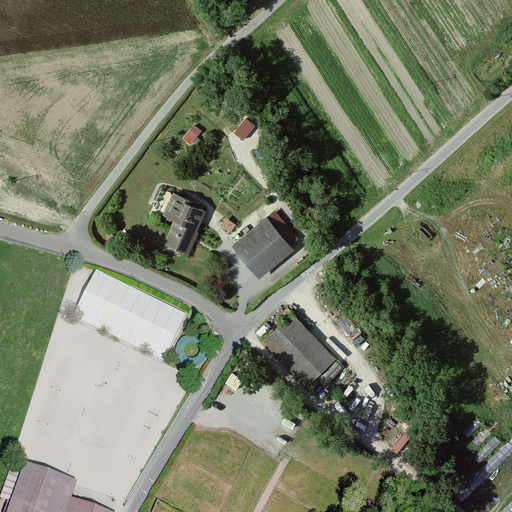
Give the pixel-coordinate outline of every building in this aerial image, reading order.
[(185,136),(194,142),(204,128),(195,122),(185,136)] [(196,231),(205,210),(199,207),(201,204),(172,191),(162,215),(174,220),(163,243),(188,254),(198,232),(196,231)] [(259,274),(291,247),(267,218),(235,244),(259,274)] [(292,313),(263,340),(308,387),(337,359),(292,313)] [(66,511),(70,501),(76,485),(25,466),(8,511),(66,511)] [(372,511),(377,505),(368,500),(363,509),(368,511),(372,511)] [(99,511),(70,501),(66,511),(99,511)]
